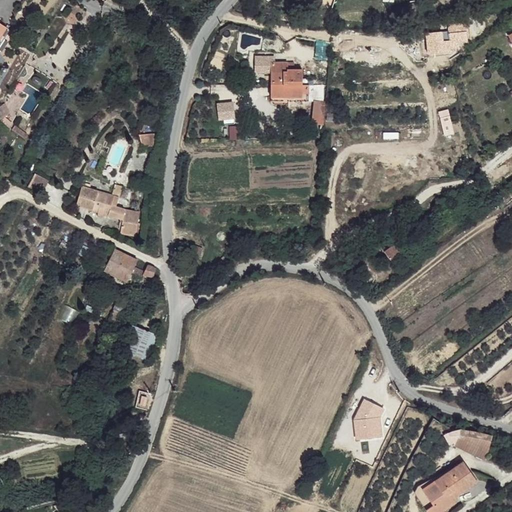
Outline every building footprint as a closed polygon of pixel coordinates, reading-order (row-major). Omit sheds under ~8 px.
[(0,38),(1,37),(3,40),(9,29),(0,23),(0,38)] [(449,25),(450,45),(468,44),(467,24),(449,25)] [(442,32),(426,33),(426,41),(428,43),(445,40),(446,52),(451,52),(447,35),(442,36),(442,32)] [(445,40),(428,43),(429,53),(446,52),(445,40)] [(289,58),(274,57),(270,96),(308,99),(309,83),(304,83),(304,67),(289,66),(289,58)] [(8,95),(0,103),(8,111),(16,103),(8,95)] [(233,99),(216,100),(217,118),(234,117),(233,99)] [(324,100),(314,99),(312,118),(322,119),(324,100)] [(443,134),(452,133),(448,109),(440,110),(443,134)] [(153,132),(140,133),(141,145),(154,144),(153,132)] [(85,183),(78,205),(95,210),(99,192),(90,189),(91,185),(85,183)] [(116,186),(112,196),(120,198),(123,187),(116,186)] [(99,192),(95,210),(100,212),(100,215),(103,216),(107,214),(109,204),(117,206),(120,198),(112,196),(99,192)] [(124,218),(122,232),(137,235),(140,212),(126,210),(126,209),(117,206),(109,204),(107,214),(124,218)] [(190,251),(189,254),(200,258),(203,248),(196,245),(194,252),(190,251)] [(396,246),(385,255),(392,263),(403,254),(396,246)] [(114,250),(104,270),(128,281),(131,275),(141,279),(145,271),(153,274),(156,268),(148,265),(146,269),(136,265),(139,260),(114,250)] [(200,258),(189,254),(186,259),(191,260),(198,263),(200,258)] [(223,255),(211,263),(217,270),(228,262),(223,255)] [(119,296),(108,320),(117,324),(128,303),(122,300),(123,298),(119,296)] [(147,359),(157,332),(131,322),(120,349),(147,359)] [(462,422),(455,447),(487,456),(494,431),(462,422)] [(465,464),(432,487),(441,502),(451,497),(455,494),(461,490),(464,494),(479,484),(465,464)] [(432,487),(423,491),(434,508),(439,506),(443,511),(445,511),(457,505),(451,497),(441,502),(432,487)] [(461,490),(455,494),(458,498),(464,494),(461,490)]
